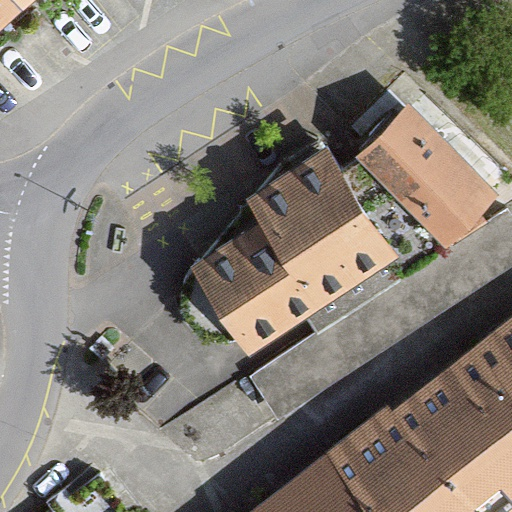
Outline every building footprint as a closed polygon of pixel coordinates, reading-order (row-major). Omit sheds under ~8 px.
[(476,171),(386,85),(340,133),(350,142),(431,219),(476,171)] [(329,155),(307,121),(227,172),(241,195),(173,239),(230,328),(289,290),(306,317),(442,230),(431,219),(350,142),(329,155)] [(511,477),(511,283),(390,377),(485,499),(511,477)] [(467,511),(485,499),(390,377),(328,425),(394,511),(467,511)] [(394,511),(328,425),(214,511),(394,511)] [(142,511),(126,491),(98,511),(62,511),(48,493),(24,511),(142,511)]
